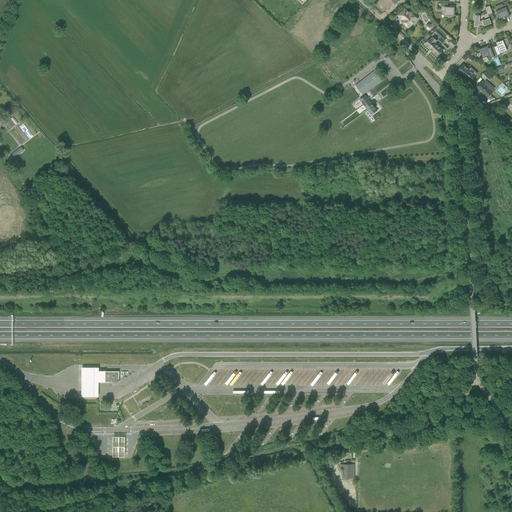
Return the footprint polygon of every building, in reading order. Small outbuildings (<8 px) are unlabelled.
[(496,11),(499,20),(503,19),(504,19),(505,19),(505,18),(510,16),(507,10),(510,9),(508,3),(503,5),(504,8),(496,11)] [(454,18),(454,8),(447,7),(447,4),(442,4),(441,7),(444,7),(444,15),(453,15),(453,18),(454,18)] [(475,15),(474,23),(474,27),(479,27),(479,26),(483,26),(484,27),(491,24),(488,15),(492,13),(489,6),(485,8),(487,14),(480,16),(480,15),(475,15)] [(398,16),(403,20),(402,21),(408,28),(411,25),(412,25),(413,25),(414,24),(415,23),(414,22),(417,19),(410,12),(409,13),(405,9),(398,16)] [(424,44),(437,57),(443,51),(435,43),(437,41),(433,37),(431,39),(430,38),(424,44)] [(507,51),(505,46),(509,45),(507,38),(496,43),(497,46),(494,47),(497,55),(500,54),(507,51)] [(452,48),(457,44),(452,39),(448,44),(452,48)] [(497,55),(494,47),(491,48),(490,48),(488,48),(487,46),(479,49),(484,61),(492,58),(492,57),(494,56),(494,58),(498,57),(497,55)] [(475,59),(467,52),(462,58),(465,61),(468,58),(472,62),(475,59)] [(471,67),(469,69),(463,64),(457,71),(465,79),(466,80),(466,82),(467,83),(469,83),(470,83),(476,76),(476,75),(477,73),(471,67)] [(376,70),(358,84),(365,92),(383,79),(376,70)] [(490,80),(494,76),(487,70),(483,74),(490,80)] [(482,81),(475,88),(487,99),(494,91),(493,91),(486,85),(488,83),(486,81),(484,83),(482,81)] [(369,93),(359,100),(356,103),(360,108),(364,105),(367,110),(363,112),(368,118),(381,108),(376,103),(373,105),(369,101),(373,98),(369,93)] [(21,147),(18,149),(10,156),(12,159),(20,152),(23,151),(21,147)] [(104,382),(104,371),(102,371),(98,371),(98,369),(81,369),(81,376),(81,390),(81,398),(98,399),(98,382),(104,382)] [(373,374),(370,373),(363,382),(362,384),(364,385),(368,380),(367,384),(369,385),(376,376),(376,379),(378,379),(378,377),(381,376),(381,379),(378,382),(377,384),(381,383),(384,385),(386,382),(389,385),(399,372),(397,370),(394,374),(393,369),(388,375),(384,373),(382,377),(381,372),(378,376),(375,374),(373,374)] [(307,382),(312,386),(324,372),(321,370),(319,372),(317,370),(307,382)] [(347,374),(341,370),(331,384),(333,386),(335,384),(338,386),(347,374)] [(118,371),(104,371),(104,382),(118,382),(118,371)] [(263,377),(266,374),(264,372),(260,377),(262,372),(261,371),(256,375),(253,373),(249,377),(248,379),(246,382),(245,384),(247,385),(255,377),(253,380),(251,383),(253,385),(261,375),(257,383),(258,384),(262,379),(263,377)] [(292,377),(289,380),(291,382),(289,385),(292,387),(303,373),(300,371),(294,378),(292,377)] [(299,380),(301,382),(299,384),(302,386),(313,373),(310,371),(306,377),(303,375),(299,380)] [(350,385),(357,372),(355,371),(353,375),(349,373),(344,382),(350,385)] [(234,372),(225,384),(227,385),(236,373),(234,372)] [(242,385),(251,374),(249,372),(240,383),(242,385)] [(320,384),(323,386),(331,375),(328,373),(320,384)] [(360,378),(359,377),(355,384),(359,386),(365,374),(363,373),(360,378)] [(125,447),(125,438),(113,438),(113,447),(112,458),(124,458),(125,447)]
